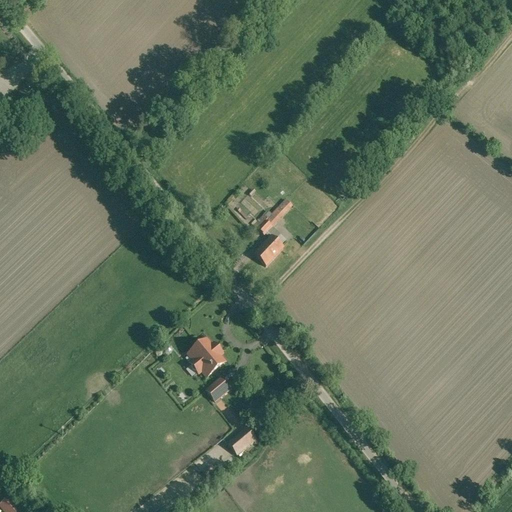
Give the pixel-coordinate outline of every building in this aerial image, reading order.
[(267,212),(253,227),(264,237),(292,207),(286,200),(271,215),(267,212)] [(272,237),(253,256),(265,268),(283,249),(272,237)] [(206,342),(188,356),(193,363),(190,366),(197,375),(201,372),(206,379),(224,364),(218,358),(221,355),(214,346),(211,348),(206,342)] [(220,381),(206,392),(215,403),(229,392),(220,381)] [(284,398),(274,406),(280,413),(290,405),(284,398)] [(246,429),(228,446),(237,456),(256,440),(246,429)] [(212,467),(201,475),(207,483),(218,475),(212,467)] [(27,511),(12,494),(0,503),(0,509),(2,511),(27,511)]
